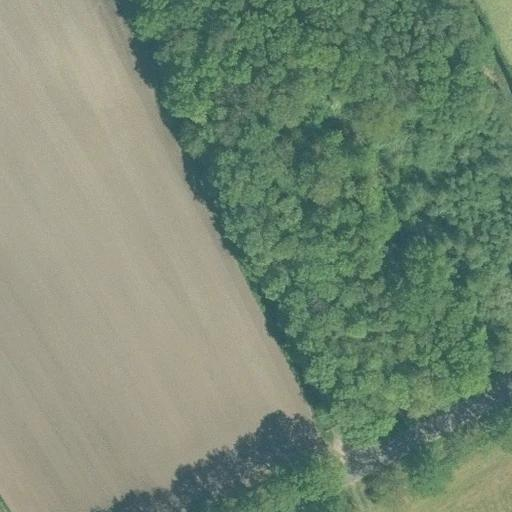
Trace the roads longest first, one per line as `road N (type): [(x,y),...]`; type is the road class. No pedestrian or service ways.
road 1 (track): [(349,478),(133,0)]
road 2 (tertiary): [(511,390),(349,478)]
